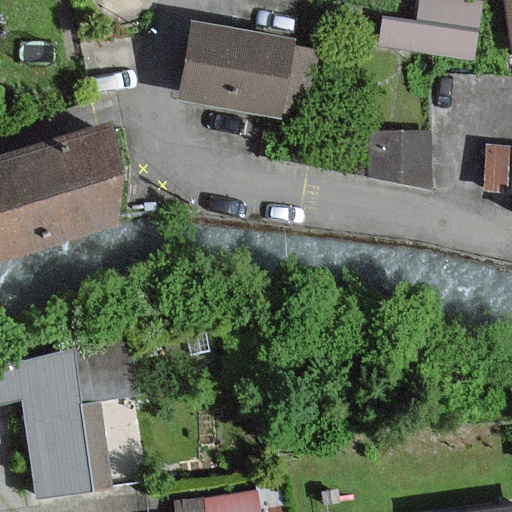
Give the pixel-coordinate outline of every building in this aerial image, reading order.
[(471,56),(479,4),(451,0),(419,0),(416,23),(384,18),(380,42),(471,56)] [(511,0),(502,0),(510,56),(511,55),(511,0)] [(314,50),(189,27),(177,94),(302,117),(314,50)] [(372,173),(429,186),(430,133),(372,132),(372,173)] [(0,164),(0,259),(119,221),(91,135),(0,164)] [(511,147),(489,147),(487,188),(511,188),(511,147)] [(83,420),(81,402),(74,349),(0,358),(0,400),(26,397),(38,491),(92,484),(83,420)] [(178,511),(205,511),(204,499),(178,502),(178,511)]
